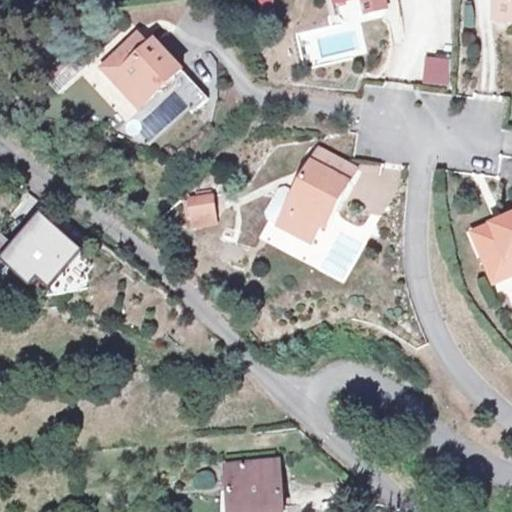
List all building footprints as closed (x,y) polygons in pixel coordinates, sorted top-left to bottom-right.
[(511,0),(498,0),(496,19),(511,20),(511,0)] [(150,61),(153,59),(141,46),(137,49),(150,61)] [(143,94),(157,108),(185,81),(158,53),(153,59),(150,61),(137,49),(105,80),(131,105),(143,94)] [(449,84),(450,56),(421,56),(420,84),(449,84)] [(144,120),(157,108),(143,94),(131,105),(144,120)] [(325,157),(318,170),(355,191),(362,178),(325,157)] [(283,231),(316,249),(325,231),(335,215),(340,217),(355,191),(318,170),(302,199),(290,193),(284,195),(270,218),(273,225),(283,231)] [(217,205),(195,209),(198,228),(221,224),(217,205)] [(195,209),(188,211),(192,229),(198,228),(195,209)] [(331,234),(340,217),(335,215),(325,231),(331,234)] [(14,234),(0,248),(0,257),(8,264),(12,260),(40,289),(67,262),(76,272),(92,253),(55,217),(27,244),(14,234)] [(503,236),(484,246),(505,286),(511,282),(511,218),(497,227),(503,236)] [(221,224),(198,228),(200,235),(222,231),(221,224)] [(484,246),(503,236),(497,227),(479,237),(484,246)] [(279,454),(226,460),(231,508),(284,504),(279,454)]
